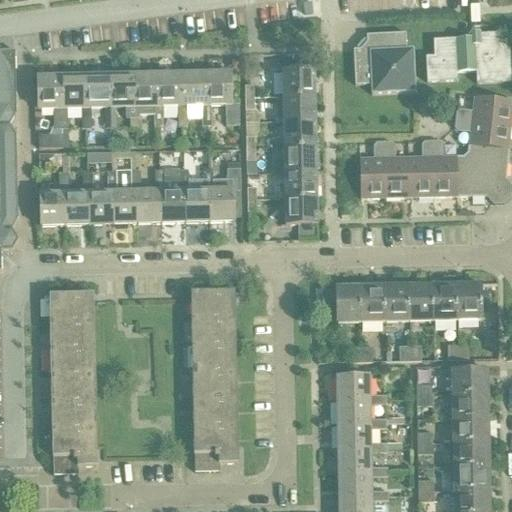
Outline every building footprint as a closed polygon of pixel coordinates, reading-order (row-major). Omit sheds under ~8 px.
[(504,19),(482,20),(485,64),(506,63),(504,19)] [(482,20),(462,21),(464,65),(485,64),(482,20)] [(462,21),(441,22),(443,66),(464,65),(462,21)] [(441,22),(419,24),(421,67),(443,66),(441,22)] [(360,51),(354,51),(354,52),(355,87),(371,86),(372,96),(416,94),(413,50),(407,51),(406,35),(367,37),(367,43),(364,47),(360,51)] [(0,273),(1,273),(0,252),(11,252),(17,241),(11,230),(17,220),(15,137),(9,126),(15,116),(14,53),(0,53),(0,273)] [(315,73),(282,73),(282,99),(315,98),(315,73)] [(230,74),(205,75),(206,107),(211,107),(226,107),(226,128),(239,128),(238,106),(231,106),(230,74)] [(181,75),(157,76),(158,108),(163,108),(178,108),(178,129),(187,128),(187,108),(182,108),(181,75)] [(205,75),(181,75),(182,108),(187,108),(202,108),(202,128),(212,128),(211,107),(206,107),(205,75)] [(157,76),(133,77),(134,109),(140,109),(140,117),(154,116),(154,129),(163,128),(163,108),(158,108),(157,76)] [(110,77),(86,78),(86,110),(91,110),(106,110),(106,131),(115,131),(115,110),(110,110),(110,77)] [(133,77),(110,77),(110,110),(115,110),(124,110),(124,120),(129,120),(129,130),(140,129),(140,117),(140,109),(134,109),(133,77)] [(62,78),(38,79),(38,102),(38,110),(38,111),(53,111),(53,124),(54,132),(58,132),(63,132),(67,132),(67,111),(62,111),(62,78)] [(86,78),(62,78),(62,111),(67,111),(81,110),(81,131),(91,131),(91,110),(86,110),(86,78)] [(486,84),(473,85),(473,95),(486,94),(486,86),(486,84)] [(499,85),(486,86),(486,94),(486,96),(500,95),(499,85)] [(253,88),(245,88),(245,100),(254,100),(253,88)] [(457,88),(444,89),(445,99),(458,98),(457,88)] [(444,89),(431,90),(431,100),(445,99),(444,89)] [(315,98),(282,99),(283,124),(316,123),(315,98)] [(456,115),(455,122),(511,128),(511,116),(511,103),(474,99),(472,113),(459,112),(456,115)] [(254,100),(245,100),(245,112),(254,112),(254,100)] [(455,122),(454,130),(457,133),(470,135),(469,145),(508,149),(511,128),(455,122)] [(316,123),(283,124),(283,150),(316,150),(316,123)] [(63,136),(39,137),(39,138),(39,151),(63,150),(63,136)] [(254,139),(245,139),(246,151),(254,151),(254,139)] [(422,160),(408,160),(409,200),(433,199),(432,143),(424,143),(421,146),(422,160)] [(440,143),(432,143),(433,199),(454,199),(453,159),(443,159),(443,146),(440,143)] [(374,161),(360,161),(361,201),(385,200),(384,144),(376,144),(373,147),(374,161)] [(392,144),(384,144),(385,200),(409,200),(408,160),(395,160),(395,147),(392,144)] [(464,159),(453,159),(454,199),(486,198),(493,206),(503,206),(511,199),(511,189),(511,188),(505,181),(508,149),(469,145),(467,155),(464,159)] [(316,150),(283,150),(284,176),(317,175),(316,150)] [(254,151),(246,151),(246,163),(255,163),(254,151)] [(109,155),(87,156),(87,166),(110,166),(109,155)] [(63,156),(39,157),(40,169),(63,168),(63,156)] [(213,192),(207,192),(208,224),(234,224),(233,193),(241,193),(240,170),(227,171),(227,184),(212,184),(213,192)] [(189,193),(184,193),(185,225),(208,224),(207,192),(213,192),(212,184),(212,171),(202,171),(203,192),(189,193)] [(164,193),(160,193),(160,226),(185,225),(184,193),(189,193),(188,172),(179,172),(179,181),(164,181),(164,193)] [(92,195),(87,195),(88,228),(113,227),(112,194),(116,194),(115,173),(106,174),(107,194),(92,195)] [(116,194),(112,194),(113,227),(137,226),(136,194),(141,194),(140,173),(135,173),(130,174),(115,173),(116,194)] [(141,194),(136,194),(137,226),(160,226),(160,193),(164,193),(164,181),(164,173),(154,173),(155,193),(141,194)] [(68,195),(64,195),(64,228),(88,228),(87,195),(92,195),(91,174),(82,174),(83,195),(68,195)] [(58,196),(40,197),(41,229),(64,228),(64,195),(68,195),(67,175),(58,175),(58,196)] [(317,175),(284,176),(284,202),(317,202),(317,175)] [(255,190),(246,190),(247,203),(255,203),(255,190)] [(317,202),(284,202),(285,228),(297,228),(316,227),(318,227),(317,202)] [(255,203),(247,203),(247,214),(247,215),(256,215),(256,214),(255,203)] [(316,227),(297,228),(298,241),(316,241),(316,227)] [(480,286),(456,287),(457,323),(481,322),(480,286)] [(432,287),(408,288),(409,324),(433,323),(432,287)] [(456,287),(432,287),(433,323),(457,323),(456,287)] [(384,288),(360,289),(361,325),(385,324),(384,288)] [(408,288),(384,288),(385,324),(409,324),(408,288)] [(322,291),(315,291),(315,307),(323,307),(323,314),(336,314),(336,326),(361,325),(360,289),(335,290),(335,291),(322,291)] [(229,401),(229,374),(228,348),(228,321),(227,294),(190,294),(190,322),(191,348),(191,375),(191,402),(192,429),(192,456),(194,456),(194,475),(218,474),(217,468),(237,467),(236,455),(230,455),(230,428),(229,401)] [(50,325),(50,352),(51,378),(51,405),(52,432),(52,459),(52,460),(53,460),(54,478),(78,477),(78,470),(96,469),(96,458),(89,458),(89,431),(88,404),(88,378),(87,351),(87,324),(86,297),(49,297),(50,325)] [(468,346),(458,347),(458,363),(468,362),(468,346)] [(458,347),(447,347),(447,363),(458,363),(458,347)] [(409,348),(398,348),(399,364),(410,364),(409,348)] [(420,348),(409,348),(410,364),(420,363),(420,348)] [(361,349),(350,349),(351,365),(362,365),(361,349)] [(372,349),(361,349),(362,365),(372,364),(372,349)] [(487,373),(451,373),(452,398),(488,398),(487,373)] [(368,379),(335,380),(336,405),(368,404),(368,408),(385,408),(385,398),(368,399),(368,379)] [(431,388),(416,388),(416,398),(431,398),(431,388)] [(431,398),(416,398),(416,409),(431,409),(431,398)] [(488,398),(452,398),(452,422),(488,421),(488,398)] [(368,404),(336,405),(336,428),(369,428),(369,432),(386,431),(386,427),(403,427),(403,421),(386,421),(386,423),(369,423),(368,408),(368,404)] [(488,421),(452,422),(452,446),(489,446),(488,421)] [(369,428),(336,428),(337,452),(369,452),(369,456),(386,456),(386,451),(401,450),(401,445),(386,446),(369,446),(369,432),(369,428)] [(431,436),(416,436),(417,446),(432,446),(431,436)] [(432,446),(417,446),(417,457),(432,457),(432,446)] [(489,446),(452,446),(453,470),(489,469),(489,446)] [(369,452),(337,452),(337,476),(370,476),(370,480),(387,480),(387,470),(370,471),(369,456),(369,452)] [(489,469),(453,470),(453,494),(489,494),(489,469)] [(370,476),(337,476),(338,500),(370,500),(370,504),(387,504),(387,495),(370,495),(370,480),(370,476)] [(432,484),(417,485),(417,495),(432,495),(432,484)] [(489,511),(489,494),(453,494),(453,511),(489,511)] [(432,495),(417,495),(418,505),(433,505),(432,495)] [(370,500),(338,500),(337,511),(370,511),(370,504),(370,500)]
